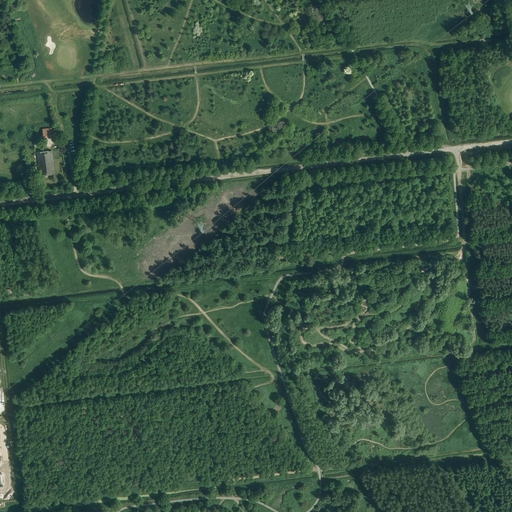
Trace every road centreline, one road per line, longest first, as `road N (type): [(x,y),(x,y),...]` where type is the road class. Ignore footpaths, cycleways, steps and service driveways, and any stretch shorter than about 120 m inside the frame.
road 1 (track): [(397,155),(74,194)]
road 2 (track): [(267,371),(188,298),(129,298),(114,278),(82,271),(67,216),(74,194)]
road 3 (track): [(511,343),(267,371)]
road 4 (track): [(264,317),(389,314),(427,280)]
road 5 (track): [(427,280),(464,246),(456,149)]
